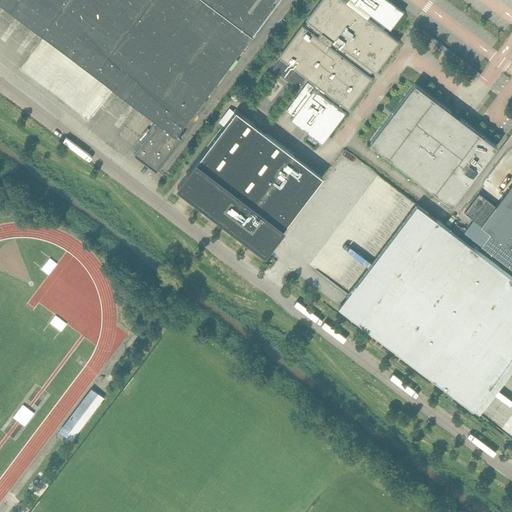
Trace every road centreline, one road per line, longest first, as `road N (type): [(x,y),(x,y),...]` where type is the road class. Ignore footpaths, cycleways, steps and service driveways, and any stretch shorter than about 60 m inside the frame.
road 1 (unclassified): [(511,474),(0,84)]
road 2 (unknown): [(511,84),(490,72),(498,55),(423,0)]
